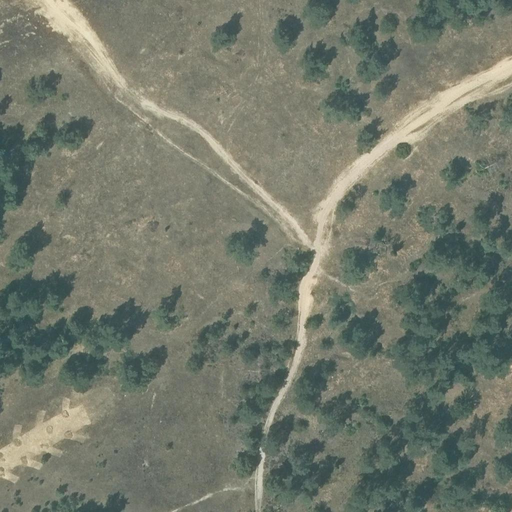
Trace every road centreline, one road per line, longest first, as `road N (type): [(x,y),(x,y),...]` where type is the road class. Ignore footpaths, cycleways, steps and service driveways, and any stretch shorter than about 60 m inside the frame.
road 1 (track): [(49,0),(153,113),(194,126),(318,261),(303,286),(302,345),(266,426),(258,511)]
road 2 (track): [(511,65),(346,180),(325,215),(318,261)]
